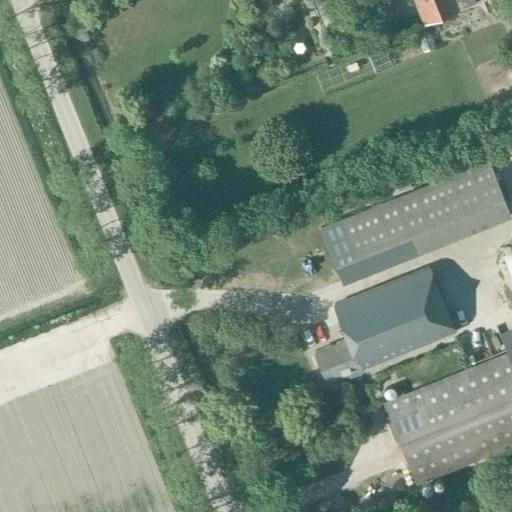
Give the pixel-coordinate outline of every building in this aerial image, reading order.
[(473,5),(471,0),(412,0),(423,26),(473,5)] [(319,228),(343,285),(511,216),(488,159),(319,228)] [(305,253),(317,249),(308,224),(296,229),(305,253)] [(511,251),(503,255),(511,278),(511,251)] [(314,352),(330,382),(455,331),(429,265),(331,303),(346,339),(314,352)] [(511,326),(499,331),(508,354),(383,402),(416,485),(511,445),(511,326)] [(34,359),(30,345),(19,347),(27,380),(102,362),(98,344),(34,359)]
